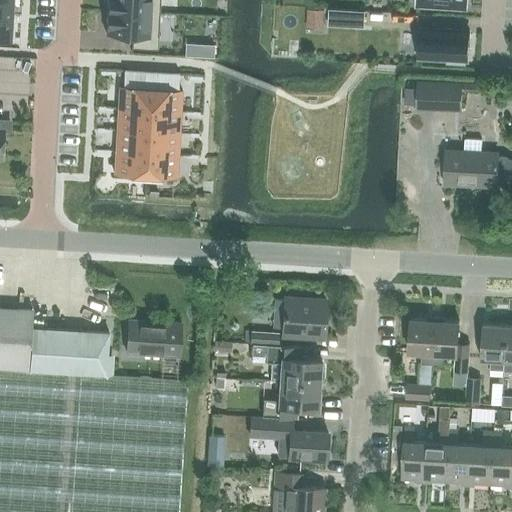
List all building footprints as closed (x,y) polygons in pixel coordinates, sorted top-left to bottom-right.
[(0,0),(0,16),(12,17),(13,0),(0,0)] [(107,0),(107,10),(160,13),(160,0),(107,0)] [(324,8),(308,7),(307,23),(323,24),(324,8)] [(329,9),(329,25),(364,27),(365,11),(329,9)] [(157,49),(160,13),(107,10),(106,30),(106,33),(132,35),(132,47),(157,49)] [(12,17),(0,16),(0,37),(11,39),(12,17)] [(448,60),(448,61),(464,62),(465,60),(468,61),(469,30),(420,27),(419,58),(448,60)] [(123,86),(151,87),(178,89),(179,73),(124,70),(123,86)] [(463,89),(479,90),(480,82),(464,81),(463,89)] [(417,90),(405,90),(405,106),(416,106),(416,109),(461,110),(462,85),(417,83),(417,84),(417,90)] [(118,107),(149,109),(151,87),(123,86),(119,85),(118,107)] [(151,87),(149,109),(181,111),(182,89),(178,89),(151,87)] [(117,129),(148,131),(149,109),(118,107),(117,129)] [(149,109),(148,131),(179,133),(181,111),(149,109)] [(0,155),(1,156),(2,132),(8,132),(9,120),(0,119),(0,155)] [(115,151),(147,153),(148,131),(117,129),(115,151)] [(148,131),(147,153),(178,155),(179,133),(148,131)] [(468,180),(468,184),(497,185),(497,183),(502,183),(511,189),(511,160),(506,157),(499,156),(499,152),(479,151),(480,139),(463,138),(463,150),(447,149),(446,179),(468,180)] [(145,175),(147,153),(115,151),(114,173),(145,175)] [(178,155),(147,153),(145,175),(177,177),(178,155)] [(326,300),(286,297),(283,335),(323,338),(326,300)] [(0,511),(177,511),(186,380),(105,375),(106,362),(107,362),(109,332),(33,327),(33,309),(0,307),(0,511)] [(411,329),(409,351),(422,352),(421,363),(432,364),(435,319),(412,318),(411,329)] [(435,319),(432,364),(442,365),(443,354),(455,355),(454,371),(467,372),(469,344),(458,343),(460,321),(435,319)] [(127,353),(180,357),(182,323),(130,320),(127,353)] [(490,369),(503,370),(507,325),(483,323),(482,335),(480,360),(491,360),(490,369)] [(511,324),(507,325),(503,370),(504,370),(504,371),(511,371),(511,324)] [(249,343),(252,343),(278,345),(279,332),(250,330),(249,343)] [(214,342),(213,348),(217,348),(217,350),(231,351),(231,343),(214,342)] [(281,363),(280,381),(319,384),(319,379),(323,378),(324,366),(320,364),(320,360),(322,360),(322,359),(298,358),(299,346),(278,345),(252,343),(251,354),(265,355),(265,361),(281,363)] [(467,386),(466,404),(478,405),(478,404),(480,379),(468,378),(467,386)] [(216,379),(216,388),(223,388),(224,380),(216,379)] [(319,384),(280,381),(278,400),(262,399),(262,416),(295,418),(295,407),(319,408),(319,407),(318,407),(319,384)] [(405,399),(429,400),(430,386),(406,385),(405,399)] [(442,405),(441,418),(450,419),(450,417),(451,406),(442,405)] [(494,421),(495,409),(482,408),(473,407),(472,420),(494,421)] [(498,409),(497,423),(510,424),(511,419),(511,410),(498,409)] [(458,417),(450,417),(450,419),(450,429),(457,430),(458,417)] [(287,457),(287,458),(326,460),(327,432),(291,430),(292,420),(251,418),(250,436),(277,437),(278,438),(277,454),(279,457),(287,457)] [(447,481),(450,429),(450,419),(441,418),(440,429),(440,442),(427,441),(425,482),(431,483),(432,480),(447,481)] [(392,425),(391,446),(401,447),(402,426),(392,425)] [(416,482),(425,482),(427,441),(415,440),(415,427),(405,426),(403,452),(402,478),(416,479),(416,482)] [(460,484),(468,485),(471,444),(458,443),(459,430),(457,430),(450,429),(447,481),(461,482),(460,484)] [(475,483),(489,484),(493,432),(484,431),(483,444),(471,444),(468,485),(475,485),(475,483)] [(493,432),(489,484),(504,484),(504,487),(511,487),(511,446),(502,446),(502,433),(493,432)] [(226,437),(211,436),(209,466),(224,467),(226,437)] [(274,490),(272,511),(322,511),(324,488),(300,486),(300,474),(275,473),(274,490)]
